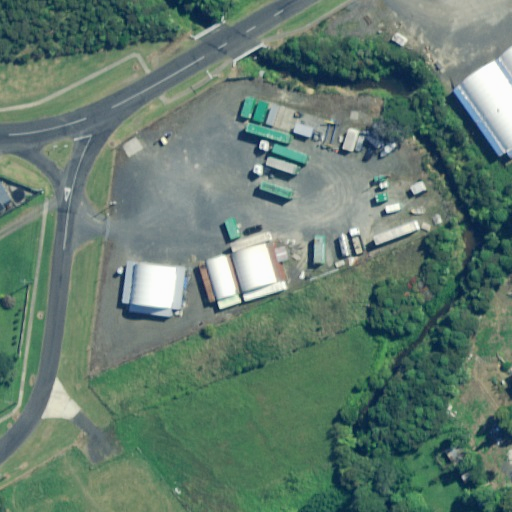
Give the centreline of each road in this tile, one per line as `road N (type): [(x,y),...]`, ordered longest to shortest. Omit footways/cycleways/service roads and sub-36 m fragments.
road 1 (residential): [(0,448),(31,413),(44,383),(69,193)]
road 2 (residential): [(101,112),(300,0)]
